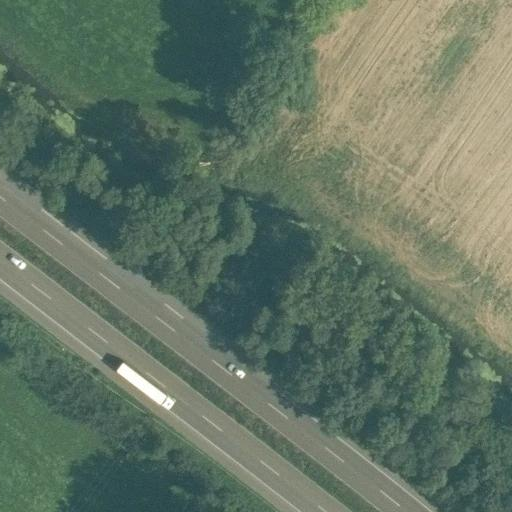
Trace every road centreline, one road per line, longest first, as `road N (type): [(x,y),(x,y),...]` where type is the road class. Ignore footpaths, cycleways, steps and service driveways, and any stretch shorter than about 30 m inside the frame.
road 1 (motorway): [(405,511),(0,201)]
road 2 (motorway): [(0,258),(326,511)]
